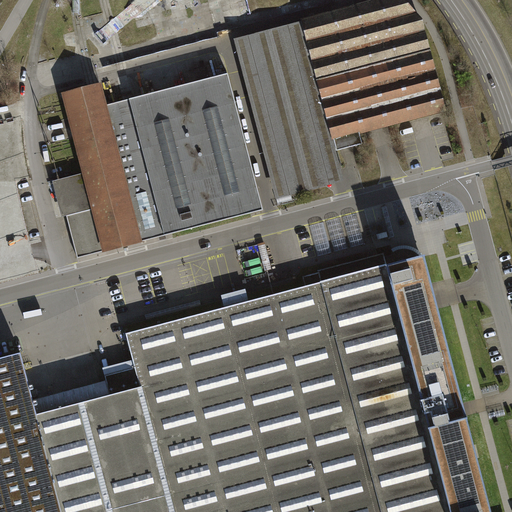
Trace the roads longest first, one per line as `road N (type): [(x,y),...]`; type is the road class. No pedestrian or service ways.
road 1 (residential): [(0,295),(465,172)]
road 2 (residential): [(465,172),(511,348)]
road 3 (secondary): [(456,0),(484,43),(511,115)]
